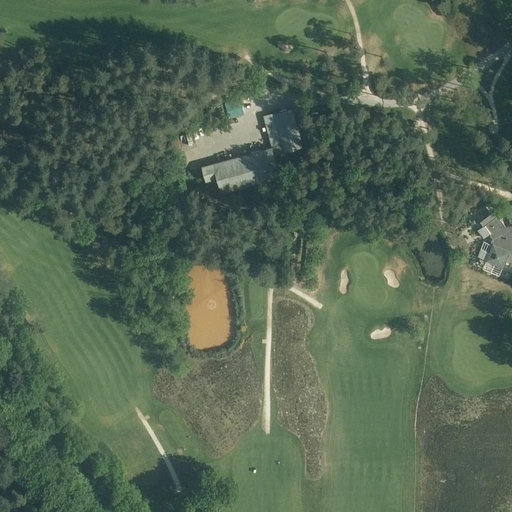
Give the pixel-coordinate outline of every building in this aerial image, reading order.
[(232,113),(247,109),(243,93),(228,97),(232,113)] [(264,115),(266,123),(276,120),(282,144),(272,146),(213,162),(221,192),(280,176),(274,154),(303,146),(293,107),(264,115)] [(196,138),(193,126),(187,127),(190,139),(196,138)] [(492,204),(476,213),(479,219),(495,210),(492,204)] [(485,223),(483,225),(484,225),(485,224),(492,232),(490,233),(492,244),(493,244),(487,259),(503,266),(505,260),(511,262),(511,217),(509,218),(510,225),(506,225),(495,212),(483,221),(485,223)]
